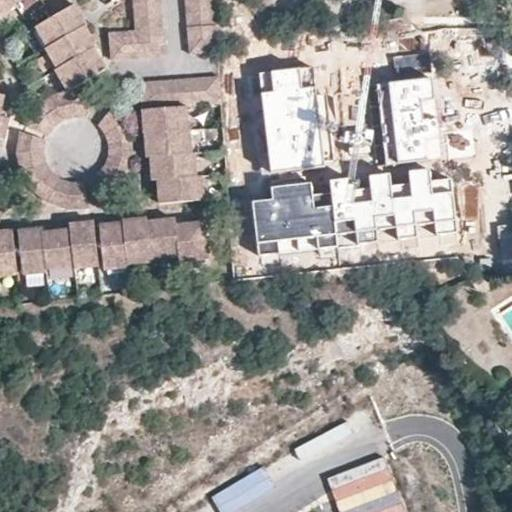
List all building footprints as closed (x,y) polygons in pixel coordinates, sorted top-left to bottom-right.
[(16,5),(13,0),(0,0),(0,17),(17,6),(16,5)] [(167,56),(162,0),(134,0),(136,30),(110,32),(112,61),(167,56)] [(215,25),(213,0),(186,0),(188,26),(215,25)] [(83,14),(77,4),(36,28),(48,48),(87,25),(89,24),(83,14)] [(93,36),(87,25),(48,48),(46,49),(58,69),(96,47),(99,45),(93,36)] [(217,52),(215,25),(188,26),(190,55),(217,52)] [(103,59),(96,47),(58,69),(56,70),(68,92),(71,91),(109,69),(103,59)] [(314,68),(260,74),(271,173),(324,167),(323,161),(334,159),(326,94),(317,95),(314,68)] [(219,76),(140,82),(143,110),(190,106),(221,103),(219,76)] [(433,80),(378,85),(386,165),(441,160),(433,80)] [(95,92),(73,90),(71,91),(68,92),(54,95),(36,107),(25,125),(50,136),(56,126),(64,120),(76,117),(88,118),(95,92)] [(136,161),(136,140),(131,122),(119,106),(119,104),(118,104),(99,125),(101,126),(105,134),(106,135),(109,143),(110,146),(110,154),(109,156),(106,164),(105,166),(99,173),(98,174),(88,179),(97,206),(99,205),(116,194),(128,180),(136,161)] [(190,106),(143,110),(143,115),(143,120),(144,124),(145,135),(168,133),(192,130),(190,106)] [(12,118),(0,115),(0,139),(6,141),(9,132),(12,118)] [(192,130),(168,133),(145,135),(146,149),(147,158),(151,158),(174,155),(194,153),(192,130)] [(54,173),(53,171),(48,163),(48,161),(45,153),(45,150),(48,140),(21,131),(21,134),(18,153),(23,173),(33,190),(49,202),(69,209),(90,208),(84,181),(74,182),(72,182),(63,179),(61,178),(54,173)] [(194,153),(174,155),(151,158),(152,171),(153,181),(158,181),(179,179),(200,176),(198,152),(194,153)] [(261,255),(459,234),(453,179),(432,181),(431,170),(409,172),(410,184),(392,186),(391,175),(369,178),(370,189),(353,190),(352,180),(331,182),(333,195),(313,197),(311,186),(271,190),(272,201),(256,202),(261,255)] [(200,176),(179,179),(158,181),(159,194),(160,204),(207,200),(205,176),(200,176)] [(148,220),(148,216),(135,218),(123,219),(123,221),(130,268),(153,263),(153,260),(148,220)] [(176,224),(176,217),(164,219),(160,219),(155,219),(148,220),(153,260),(179,257),(176,224)] [(101,267),(96,220),(83,222),(70,223),(71,228),(75,267),(75,270),(101,267)] [(130,268),(123,221),(112,223),(100,224),(105,271),(130,268)] [(211,260),(207,221),(193,222),(176,224),(179,257),(180,263),(211,260)] [(47,270),(43,231),(41,227),(31,228),(19,229),(24,276),(47,274),(47,270)] [(55,230),(43,231),(47,270),(75,267),(71,228),(64,229),(59,229),(55,230)] [(0,277),(20,276),(14,229),(2,230),(0,230),(0,277)] [(487,278),(468,280),(477,293),(489,291),(487,278)]
